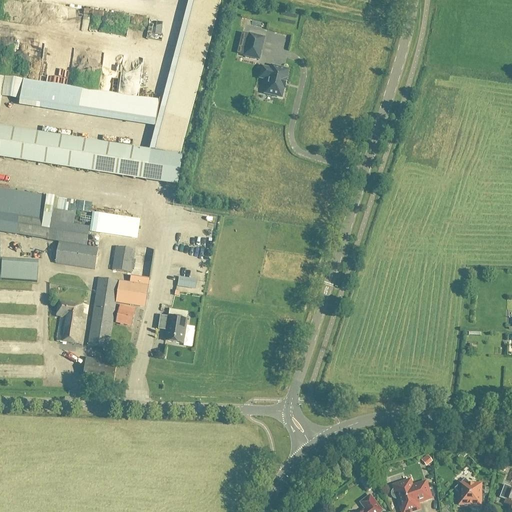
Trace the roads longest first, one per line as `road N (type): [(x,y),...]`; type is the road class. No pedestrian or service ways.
road 1 (tertiary): [(290,409),(412,0)]
road 2 (residential): [(0,400),(248,408)]
road 3 (tertiary): [(511,419),(379,418),(312,446)]
